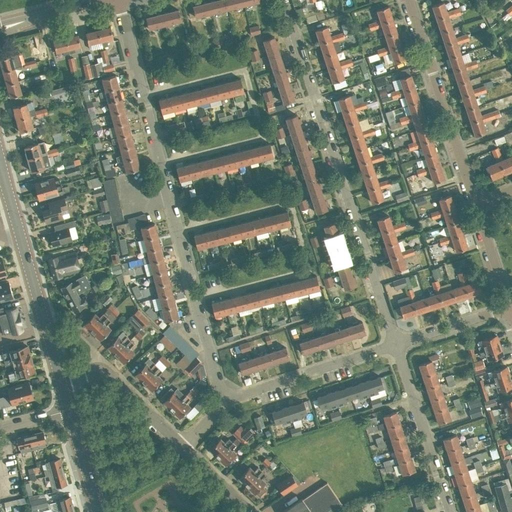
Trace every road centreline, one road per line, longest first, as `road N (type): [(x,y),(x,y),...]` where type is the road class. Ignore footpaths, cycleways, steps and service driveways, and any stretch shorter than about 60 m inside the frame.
road 1 (residential): [(222,405),(118,0)]
road 2 (residential): [(394,344),(282,0)]
road 3 (secondary): [(60,381),(0,165)]
road 4 (residential): [(475,204),(408,0)]
road 5 (residential): [(222,405),(394,344)]
road 6 (residential): [(449,511),(394,344)]
road 7 (residential): [(181,447),(103,372),(60,381)]
road 8 (residential): [(394,344),(510,308)]
